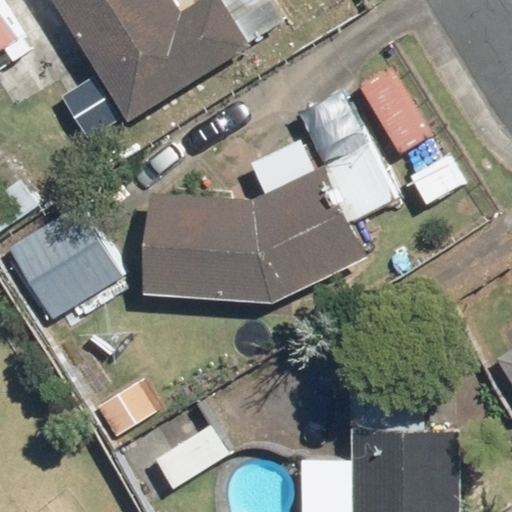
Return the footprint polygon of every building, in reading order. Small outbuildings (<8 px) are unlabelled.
[(0,0),(0,57),(29,39),(3,0),(0,0)] [(209,0),(194,11),(186,0),(64,0),(105,61),(57,93),(82,131),(123,104),(139,129),(265,45),(235,0),(209,0)] [(431,121),(398,142),(437,203),(470,182),(431,121)] [(287,301),(377,256),(361,224),(406,201),(372,132),(321,157),(311,137),(264,161),(279,192),(271,196),(164,190),(159,294),(287,301)] [(132,278),(86,204),(17,246),(63,320),(132,278)] [(312,511),(478,511),(480,422),(439,421),(441,375),(362,373),(360,461),(313,459),(312,511)] [(173,411),(152,376),(104,406),(126,441),(173,411)] [(233,456),(205,410),(125,458),(154,504),(233,456)]
